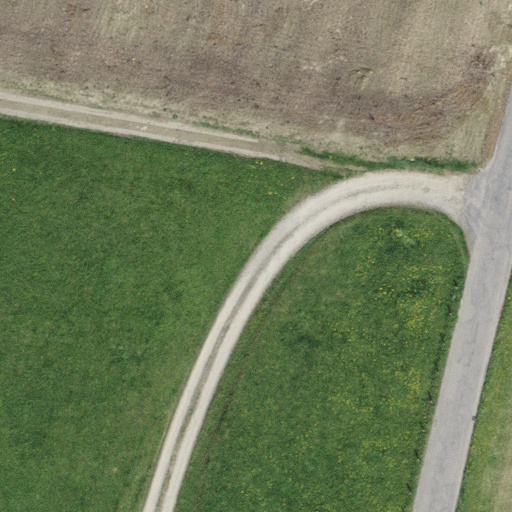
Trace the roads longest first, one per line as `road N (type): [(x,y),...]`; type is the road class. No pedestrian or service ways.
road 1 (track): [(0,116),(495,208)]
road 2 (track): [(401,192),(320,220),(262,271),(185,436),(165,511)]
road 3 (unclassified): [(436,511),(511,139)]
